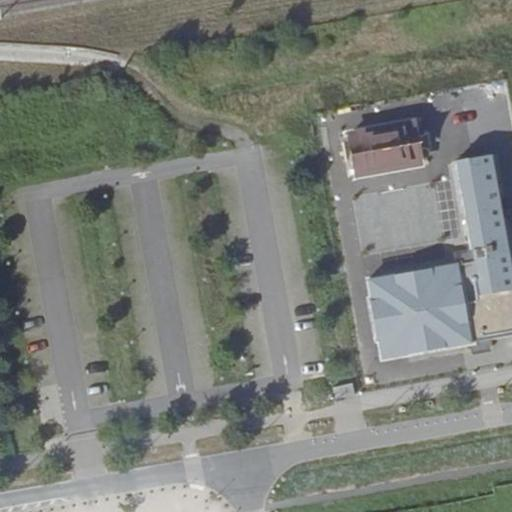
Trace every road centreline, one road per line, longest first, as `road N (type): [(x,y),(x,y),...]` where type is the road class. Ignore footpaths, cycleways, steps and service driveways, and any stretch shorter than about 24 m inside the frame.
road 1 (tertiary): [(244,457),(511,410)]
road 2 (tertiary): [(0,500),(244,457)]
